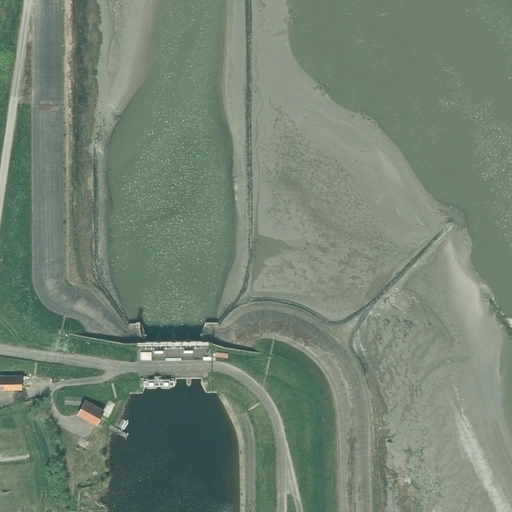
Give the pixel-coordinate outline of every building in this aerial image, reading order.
[(147,344),(137,344),(137,348),(137,363),(137,368),(137,373),(138,373),(138,379),(141,379),(141,387),(145,388),(146,385),(146,380),(156,380),(157,386),(157,387),(158,389),(159,390),(160,389),(161,387),(161,386),(161,380),(171,380),(171,386),(172,387),(172,389),(174,390),(175,389),(176,387),(176,385),(176,379),(181,379),(186,379),(186,386),(186,387),(187,389),(189,390),(190,389),(191,387),(191,385),(191,379),(201,379),(201,384),(205,393),(212,393),(216,393),(218,393),(210,379),(209,360),(212,360),(212,343),(201,343),(190,343),(190,340),(190,339),(189,338),(189,339),(188,340),(188,343),(181,344),(175,344),(175,341),(175,340),(175,339),(174,339),(173,340),(173,341),(173,344),(161,344),(161,341),(161,340),(160,339),(159,339),(159,340),(159,341),(159,344),(147,344)] [(0,389),(22,389),(22,376),(0,376),(0,389)] [(101,415),(103,411),(85,402),(79,414),(96,424),(101,415)] [(108,402),(103,411),(101,415),(109,419),(116,405),(108,402)] [(90,452),(92,448),(94,446),(82,439),(78,445),(90,452)]
